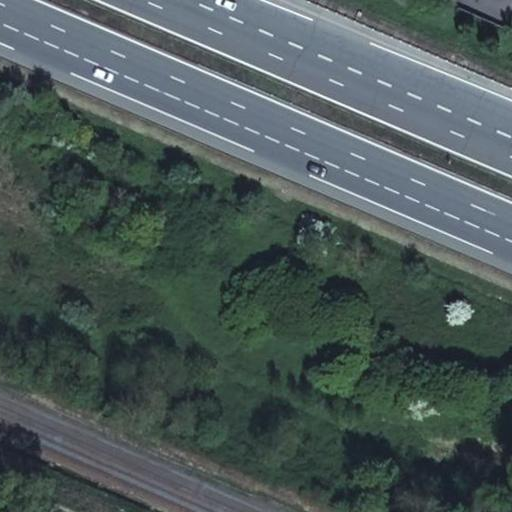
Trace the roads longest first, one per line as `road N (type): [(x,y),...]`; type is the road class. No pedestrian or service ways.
road 1 (motorway): [(0,11),(511,229)]
road 2 (motorway): [(511,152),(160,0)]
